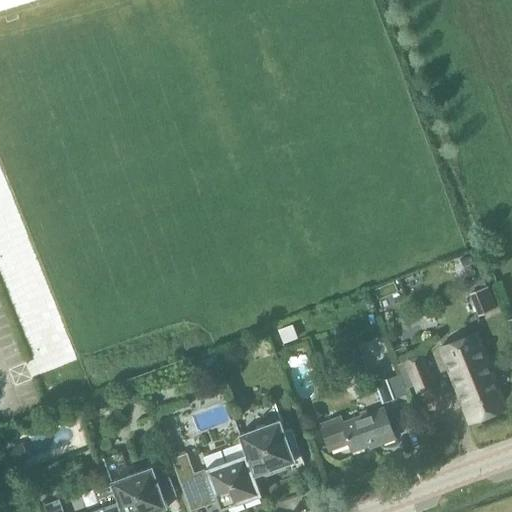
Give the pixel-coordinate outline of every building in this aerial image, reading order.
[(0,0),(0,10),(32,0),(0,0)] [(471,256),(461,259),(463,266),(473,262),(471,256)] [(505,407),(475,334),(438,349),(468,422),(505,407)] [(327,354),(336,384),(366,375),(356,345),(327,354)] [(403,362),(397,364),(406,388),(413,385),(416,392),(416,394),(435,386),(422,353),(402,361),(403,362)] [(204,371),(215,367),(212,357),(200,361),(204,371)] [(381,367),(371,371),(372,373),(375,383),(374,383),(381,403),(391,400),(392,400),(394,399),(394,398),(387,378),(386,379),(381,367)] [(381,407),(343,422),(340,415),(318,424),(329,452),(347,445),(349,452),(374,443),(375,446),(393,440),(381,407)] [(291,428),(285,431),(281,420),(241,434),(248,455),(256,476),(296,461),(291,449),(297,446),(291,428)] [(11,439),(1,443),(3,448),(13,445),(11,439)] [(11,445),(1,449),(7,466),(17,463),(11,445)] [(137,473),(113,482),(123,511),(159,511),(169,509),(165,497),(176,493),(171,478),(159,482),(150,455),(132,461),(137,473)] [(256,476),(248,455),(194,475),(186,455),(171,460),(189,511),(191,511),(216,503),(219,511),(221,511),(263,497),(256,476)] [(123,511),(113,482),(112,482),(120,502),(93,511),(63,511),(60,501),(45,506),(47,511),(123,511)]
